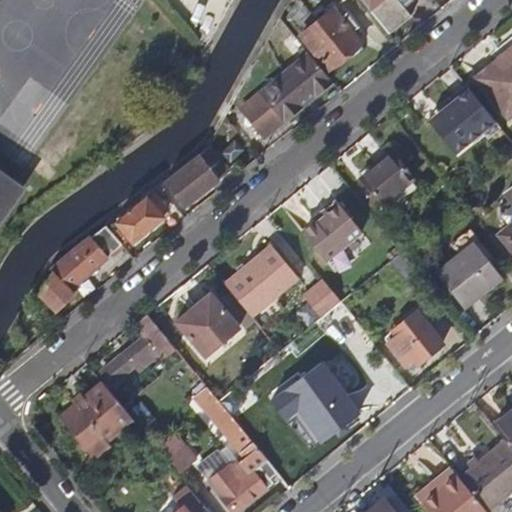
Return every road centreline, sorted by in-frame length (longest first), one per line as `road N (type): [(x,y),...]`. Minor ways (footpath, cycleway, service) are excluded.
road 1 (residential): [(485,0),(0,405)]
road 2 (residential): [(296,511),(511,336)]
